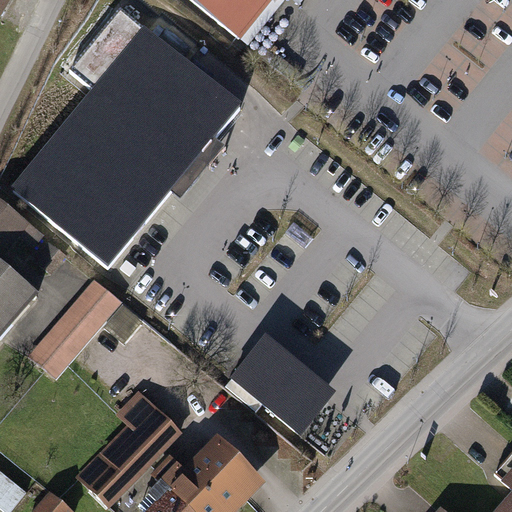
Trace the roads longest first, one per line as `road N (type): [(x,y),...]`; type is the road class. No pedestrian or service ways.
road 1 (tertiary): [(319,511),(511,332)]
road 2 (residential): [(0,116),(52,0)]
